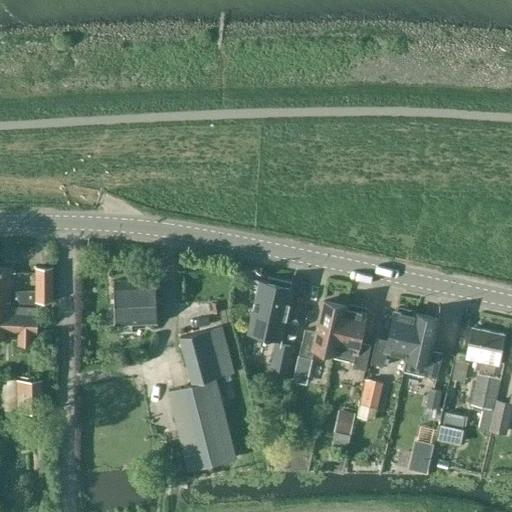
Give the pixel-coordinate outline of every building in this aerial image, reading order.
[(11,267),(0,267),(0,305),(10,306),(10,303),(36,303),(36,302),(51,301),(52,272),(53,272),(52,267),(36,267),(36,272),(36,290),(17,291),(17,284),(11,284),(11,273),(15,272),(15,267),(11,267)] [(280,339),(292,288),(290,288),(291,282),(268,277),(267,282),(260,281),(248,332),(280,339)] [(115,324),(156,322),(154,279),(113,281),(115,324)] [(332,357),(333,357),(345,306),(324,301),(316,332),(305,330),(299,355),(312,358),(314,349),(333,353),(332,357)] [(10,306),(0,305),(0,339),(6,340),(6,332),(17,333),(17,344),(31,345),(31,333),(36,333),(36,309),(10,308),(10,306)] [(345,306),(333,357),(353,362),(352,367),(365,370),(371,345),(359,342),(365,313),(364,313),(365,309),(350,305),(349,309),(345,308),(346,306),(345,306)] [(387,351),(406,356),(415,316),(411,315),(412,311),(397,308),(396,312),(394,311),(388,340),(376,338),(370,363),(383,366),(387,351)] [(415,314),(415,316),(406,356),(405,358),(407,358),(404,371),(436,378),(442,352),(430,350),(437,319),(415,314)] [(215,377),(234,373),(221,326),(180,337),(192,384),(215,377)] [(498,363),(504,335),(472,328),(466,355),(467,356),(477,358),(475,369),(485,371),(488,360),(498,363)] [(287,371),(293,346),(276,343),(271,367),(287,371)] [(466,355),(457,353),(452,379),(464,382),(468,364),(465,363),(467,356),(466,355)] [(472,404),(474,404),(472,409),(482,411),(478,430),(488,432),(493,409),(501,370),(488,367),(487,374),(480,372),(472,404)] [(215,378),(168,391),(189,469),(236,456),(215,378)] [(376,407),(382,383),(365,379),(359,404),(376,407)] [(39,380),(25,381),(26,391),(26,400),(26,402),(26,410),(30,410),(30,414),(35,414),(35,409),(39,409),(39,380)] [(328,385),(321,405),(331,408),(338,388),(328,385)] [(437,407),(441,391),(430,389),(427,404),(437,407)] [(505,431),(511,404),(498,401),(492,429),(505,431)] [(444,413),(442,425),(440,424),(437,439),(461,444),(464,429),(465,429),(467,417),(444,413)] [(338,414),(334,437),(350,440),(354,417),(338,414)]
